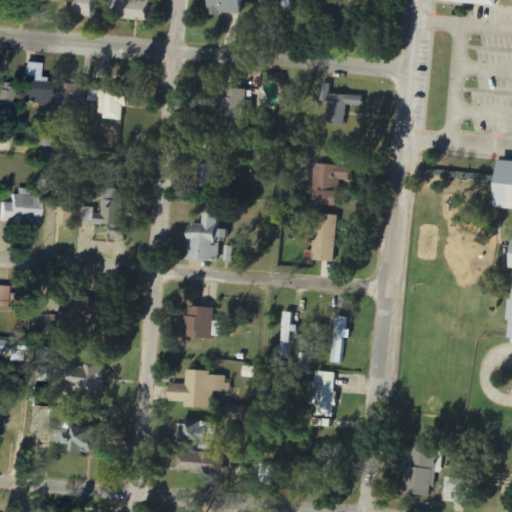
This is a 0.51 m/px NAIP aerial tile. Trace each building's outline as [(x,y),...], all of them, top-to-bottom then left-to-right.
[(73,0),(73,17),(93,17),(93,0),(73,0)] [(146,21),(147,1),(141,1),(141,0),(112,0),(111,19),(146,21)] [(207,0),(207,14),(241,16),(241,0),(207,0)] [(294,8),(294,0),(260,0),(260,6),(294,8)] [(365,12),(366,0),(345,0),(344,10),(365,12)] [(39,63),(27,63),(25,104),(51,105),(52,80),(38,79),(39,63)] [(0,116),(14,117),(15,84),(0,83),(0,116)] [(329,125),(348,126),(348,106),(364,107),(364,96),(332,95),(332,85),(323,84),(323,102),(330,103),(329,125)] [(87,86),(59,85),(58,109),(86,110),(87,86)] [(90,102),(104,103),(103,120),(126,121),(127,88),(91,86),(90,102)] [(218,99),(217,128),(244,129),(245,118),(255,119),(255,101),(248,100),(249,90),(224,89),(223,99),(218,99)] [(356,107),(349,106),(348,124),(355,125),(356,114),(355,114),(356,107)] [(42,146),(52,147),(53,130),(43,130),(42,146)] [(207,154),(208,144),(190,143),(190,152),(207,154)] [(511,160),(506,160),(501,208),(511,209),(511,328),(511,339),(511,160)] [(199,165),(199,188),(216,188),(216,165),(199,165)] [(354,181),(354,166),(317,165),(315,205),(340,206),(341,181),(354,181)] [(44,225),(45,197),(32,196),(32,189),(17,188),(16,203),(3,202),(2,223),(44,225)] [(127,190),(107,189),(106,215),(99,215),(99,225),(126,226),(127,190)] [(60,226),(78,227),(78,200),(61,199),(60,226)] [(99,209),(86,208),(85,222),(98,223),(99,209)] [(225,262),(227,229),(223,229),(224,215),(208,214),(208,225),(194,224),(192,261),(225,262)] [(337,263),(340,216),(319,215),(318,236),(307,236),(307,246),(314,246),(314,261),(337,263)] [(129,241),(130,227),(116,226),(116,240),(129,241)] [(0,306),(9,308),(11,286),(0,285),(0,306)] [(188,339),(217,339),(218,308),(204,308),(204,318),(189,317),(188,339)] [(111,328),(110,311),(90,312),(90,328),(111,328)] [(287,338),(296,338),(297,313),(288,313),(287,338)] [(347,339),(350,339),(351,318),(335,317),(333,364),(346,364),(347,339)] [(12,362),(24,362),(25,348),(12,347),(12,362)] [(52,383),(55,367),(39,365),(37,381),(52,383)] [(107,391),(107,368),(68,366),(67,390),(107,391)] [(245,378),(256,379),(257,368),(246,367),(245,378)] [(215,409),(216,392),(230,393),(231,377),(217,376),(217,372),(189,371),(189,385),(173,385),(173,403),(187,403),(187,408),(215,409)] [(317,417),(335,417),(335,406),(342,406),(342,394),(340,394),(340,374),(318,373),(318,383),(310,383),(310,405),(317,405),(317,417)] [(256,407),(231,407),(231,422),(255,423),(256,407)] [(219,442),(220,423),(182,421),(182,441),(219,442)] [(62,444),(80,445),(80,453),(106,454),(108,430),(74,428),(74,422),(64,422),(62,444)] [(440,449),(409,448),(407,496),(433,497),(434,488),(438,489),(440,449)] [(179,472),(222,474),(223,454),(180,452),(179,472)] [(313,477),(340,478),(340,460),(313,459),(313,477)] [(262,477),(273,477),(273,466),(262,465),(262,477)] [(476,504),(477,479),(450,478),(449,503),(476,504)]
